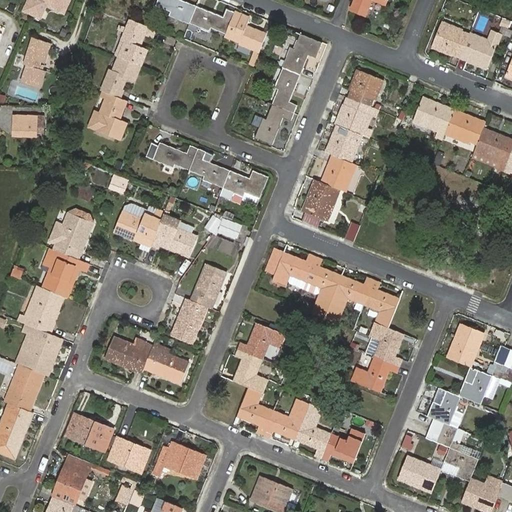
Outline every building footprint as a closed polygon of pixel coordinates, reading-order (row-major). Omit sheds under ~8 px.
[(64,12),(69,0),(34,0),(34,2),(29,0),(25,10),(41,17),(46,5),(64,12)] [(170,16),(190,23),(197,6),(182,0),(158,0),(156,6),(171,12),(170,16)] [(354,0),(351,9),(366,16),(372,0),(380,0),(386,3),(387,0),(354,0)] [(227,34),(235,13),(227,9),(224,17),(197,6),(190,23),(210,31),(211,27),(227,34)] [(250,17),(236,11),(235,13),(227,34),(241,40),(240,43),(260,51),(267,34),(247,26),(250,17)] [(510,22),(502,19),(500,25),(508,28),(510,22)] [(126,41),(119,57),(141,66),(148,51),(140,47),(148,28),(130,20),(122,40),(126,41)] [(460,57),(470,34),(461,31),(462,29),(443,22),(433,47),(452,55),(452,54),(460,57)] [(498,43),(502,35),(492,31),(489,40),(478,36),(477,37),(470,34),(460,57),(469,60),(468,62),(486,69),(497,43),(498,43)] [(284,68),(301,75),(309,55),(317,58),(322,42),(301,34),(295,49),(291,47),(283,67),(284,68)] [(46,71),(42,70),(51,45),(33,39),(25,63),(28,64),(22,81),(40,87),(46,71)] [(254,66),(259,53),(254,51),(249,64),(254,66)] [(110,70),(102,91),(103,91),(121,98),(124,90),(122,90),(127,78),(135,81),(141,66),(119,57),(113,72),(110,70)] [(279,89),(272,104),(294,113),(297,105),(290,102),(301,75),(284,68),(275,88),(279,89)] [(372,107),(375,100),(376,100),(384,80),(359,70),(351,91),(349,98),(372,107)] [(120,121),(128,101),(121,98),(103,91),(101,96),(106,98),(100,113),(95,111),(89,126),(121,139),(127,124),(120,121)] [(370,114),(369,114),(372,107),(349,98),(348,97),(337,125),(361,134),(370,138),(373,130),(365,127),(370,114)] [(423,97),(413,121),(438,131),(439,129),(446,132),(455,109),(423,97)] [(294,113),(272,104),(267,119),(263,118),(255,137),(273,145),(283,117),(291,120),(294,113)] [(445,134),(470,143),(471,142),(478,144),(484,128),(486,123),(479,120),(479,119),(455,109),(446,132),(445,134)] [(14,131),(29,131),(30,116),(15,115),(14,131)] [(396,117),(390,127),(401,133),(407,123),(396,117)] [(360,142),(358,141),(361,134),(337,125),(326,152),(333,155),(349,161),(351,162),(360,142)] [(500,161),(507,163),(511,150),(511,138),(484,128),(478,144),(474,153),(499,162),(500,161)] [(175,164),(190,170),(199,148),(191,145),(188,153),(160,142),(159,145),(152,142),(147,156),(174,167),(175,164)] [(224,187),(231,170),(204,159),(207,151),(199,148),(190,170),(205,176),(204,179),(224,187)] [(339,189),(346,192),(354,171),(346,168),(349,161),(333,155),(322,182),(339,189)] [(231,170),(224,187),(221,195),(232,200),(234,192),(244,196),(245,192),(260,198),(268,176),(253,170),(250,178),(231,170)] [(127,181),(116,176),(111,187),(123,192),(127,181)] [(313,187),(313,186),(303,211),(306,212),(321,218),(328,221),(338,197),(336,196),(339,189),(322,182),(316,180),(313,187)] [(144,243),(152,246),(152,245),(165,214),(158,211),(156,217),(146,213),(148,209),(132,203),(128,213),(123,211),(115,231),(130,237),(131,233),(146,239),(144,243)] [(159,244),(190,257),(198,237),(192,234),(195,227),(168,216),(170,213),(166,211),(165,214),(152,245),(158,247),(159,244)] [(226,211),(224,216),(226,217),(233,219),(235,214),(226,211)] [(321,218),(306,212),(303,220),(318,226),(321,218)] [(54,249),(79,259),(82,252),(78,251),(84,236),(87,237),(93,223),(69,213),(64,225),(58,223),(51,241),(57,243),(54,249)] [(215,216),(206,229),(213,234),(222,221),(215,216)] [(236,238),(241,225),(225,218),(220,231),(236,238)] [(347,238),(354,241),(361,225),(353,222),(347,238)] [(452,238),(443,234),(439,243),(449,247),(452,238)] [(76,266),(87,270),(89,263),(79,259),(54,249),(51,248),(44,264),(52,267),(43,288),(64,297),(68,298),(74,282),(70,281),(76,266)] [(268,268),(276,271),(280,264),(285,251),(276,248),(268,268)] [(306,281),(317,256),(310,253),(307,260),(285,251),(280,264),(276,271),(273,281),(287,287),(291,275),(306,281)] [(312,313),(325,318),(343,274),(321,266),(323,259),(317,256),(306,281),(322,287),(312,313)] [(212,309),(227,271),(207,263),(192,300),(207,307),(212,309)] [(11,275),(20,279),(24,269),(15,266),(11,275)] [(325,318),(338,323),(348,298),(364,304),(374,279),(368,276),(365,283),(343,274),(325,318)] [(380,311),(376,322),(388,327),(400,298),(378,289),(381,282),(374,279),(364,304),(380,311)] [(21,314),(18,321),(27,324),(33,327),(39,329),(51,334),(54,327),(49,325),(55,310),(58,312),(64,297),(43,288),(39,286),(30,307),(33,309),(30,317),(21,314)] [(192,343),(207,307),(192,300),(188,299),(185,306),(188,307),(182,322),(179,320),(172,335),(192,343)] [(403,359),(396,356),(405,334),(388,327),(376,322),(375,322),(370,335),(382,340),(375,356),(400,366),(403,359)] [(238,349),(263,359),(270,343),(282,347),(287,335),(257,323),(248,344),(241,342),(238,349)] [(33,327),(27,324),(24,330),(31,333),(37,335),(39,329),(33,327)] [(469,348),(477,352),(484,334),(461,325),(448,358),(463,364),(469,348)] [(51,334),(39,329),(37,335),(31,333),(25,346),(31,349),(24,366),(39,372),(45,374),(49,376),(55,361),(52,359),(58,345),(61,346),(64,339),(51,334)] [(147,343),(147,342),(136,338),(134,344),(114,336),(105,358),(121,364),(122,361),(137,366),(136,370),(143,373),(145,368),(154,345),(147,343)] [(171,349),(155,342),(154,345),(145,368),(152,371),(153,367),(168,373),(166,377),(181,383),(190,362),(169,354),(171,349)] [(498,363),(505,346),(501,345),(495,361),(498,363)] [(31,349),(25,346),(18,364),(20,365),(20,364),(24,366),(31,349)] [(505,365),(511,349),(505,346),(498,363),(505,365)] [(268,382),(269,379),(257,375),(263,359),(238,349),(235,355),(242,358),(233,380),(250,387),(262,392),(263,392),(265,389),(267,384),(268,382)] [(398,373),(400,366),(375,356),(369,372),(357,367),(352,380),(382,392),(391,370),(398,373)] [(498,363),(495,361),(493,365),(491,364),(487,373),(493,376),(493,375),(498,363)] [(493,375),(499,378),(505,365),(498,363),(493,375)] [(8,394),(6,401),(10,403),(30,411),(33,404),(29,403),(35,388),(39,389),(45,374),(39,372),(24,366),(20,364),(20,365),(12,386),(16,387),(12,396),(8,394)] [(505,365),(499,378),(506,381),(511,368),(505,365)] [(482,404),(493,376),(487,373),(471,367),(459,395),(461,396),(482,404)] [(262,392),(250,387),(238,416),(260,426),(257,433),(264,436),(274,410),(258,404),(262,392)] [(464,413),(456,410),(461,396),(459,395),(439,387),(428,415),(445,423),(458,428),(464,413)] [(274,410),(264,436),(271,438),(274,431),(296,440),(310,404),(297,399),(290,416),(274,410)] [(31,419),(34,412),(30,411),(10,403),(7,410),(10,411),(7,420),(3,418),(0,426),(0,451),(15,458),(25,433),(22,432),(27,418),(31,419)] [(318,449),(315,456),(322,459),(332,433),(316,427),(323,409),(310,404),(296,440),(318,449)] [(66,435),(72,438),(81,415),(75,413),(66,435)] [(108,443),(114,445),(117,437),(112,435),(114,429),(81,415),(72,438),(105,451),(108,443)] [(442,429),(455,434),(458,428),(445,423),(442,429)] [(504,426),(494,430),(496,435),(506,432),(504,426)] [(329,461),(331,455),(354,463),(366,433),(353,428),(348,440),(332,433),(322,459),(329,461)] [(468,436),(469,432),(458,428),(455,434),(455,436),(453,441),(459,443),(463,434),(468,436)] [(453,441),(455,436),(455,434),(442,429),(440,435),(453,441)] [(409,450),(414,438),(404,435),(400,447),(409,450)] [(453,441),(440,435),(437,442),(450,447),(453,441)] [(111,453),(109,459),(142,472),(151,450),(117,437),(114,445),(108,443),(105,451),(111,453)] [(470,481),(471,479),(479,459),(461,451),(463,445),(459,443),(453,441),(450,447),(442,469),(470,481)] [(165,464),(197,478),(206,455),(175,443),(172,450),(164,447),(153,473),(160,476),(165,464)] [(75,505),(92,462),(70,453),(53,496),(75,505)] [(400,478),(433,491),(442,469),(409,456),(400,478)] [(270,500),(286,506),(292,490),(261,477),(252,499),(267,506),(270,500)] [(470,481),(462,501),(490,511),(498,495),(499,490),(471,479),(470,481)] [(499,490),(498,495),(504,497),(509,484),(503,482),(499,490)] [(140,505),(145,494),(135,490),(130,501),(140,505)] [(53,496),(46,511),(72,511),(75,505),(53,496)]
